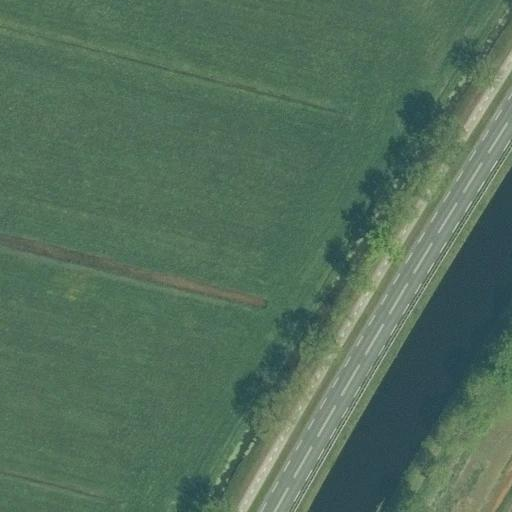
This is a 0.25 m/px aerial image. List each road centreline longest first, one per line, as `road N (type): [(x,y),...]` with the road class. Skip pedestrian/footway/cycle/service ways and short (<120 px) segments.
road 1 (primary): [(275,511),(511,117)]
road 2 (track): [(511,328),(404,511)]
